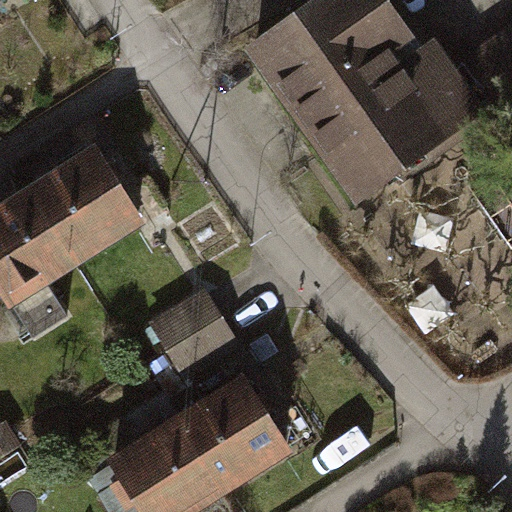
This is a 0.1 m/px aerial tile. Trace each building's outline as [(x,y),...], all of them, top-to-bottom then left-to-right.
[(390,0),(312,0),(240,45),(345,210),(489,120),(439,40),(423,50),(390,0)] [(511,14),(459,46),(506,122),(511,118),(511,14)] [(120,189),(93,146),(0,205),(0,283),(16,309),(145,228),(120,189)] [(212,289),(154,321),(188,382),(246,349),(212,289)] [(242,370),(109,453),(136,497),(145,511),(203,511),(295,455),(271,417),(242,370)]
